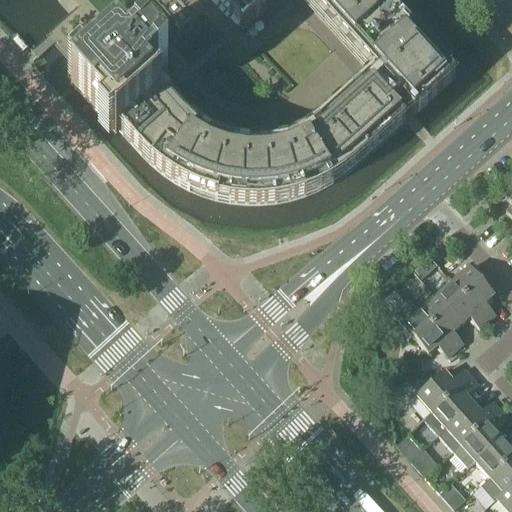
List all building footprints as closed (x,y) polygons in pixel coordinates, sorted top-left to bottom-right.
[(210,0),(211,1),(219,9),(243,35),(281,0),(294,0),(298,3),(301,0),(308,0),(405,108),(414,118),(455,80),(383,0),(210,0)] [(75,84),(120,134),(140,157),(151,167),(163,177),(175,185),(188,193),(202,198),(217,203),(230,206),(246,207),(276,206),(290,203),(305,199),(318,193),(332,186),(344,178),(357,168),(405,124),(368,83),(320,127),(305,138),(287,146),(270,151),(249,152),(232,149),(212,142),(197,133),(182,120),(145,79),(152,73),(158,79),(176,63),(144,27),(130,40),(138,49),(135,52),(140,58),(133,65),(117,47),(75,84)] [(420,268),(414,273),(422,282),(428,277),(420,268)] [(469,271),(452,286),(488,326),(496,319),(485,307),(494,299),(469,271)] [(452,286),(436,300),(461,328),(470,321),(480,333),(488,326),(452,286)] [(436,300),(420,315),(456,354),(464,347),(453,336),(461,328),(436,300)] [(456,354),(420,315),(410,305),(394,320),(428,358),(437,350),(448,362),(456,354)] [(408,364),(409,376),(423,374),(422,362),(408,364)] [(380,369),(381,378),(395,375),(394,367),(380,369)] [(416,400),(431,417),(432,417),(471,382),(464,374),(452,384),(444,375),(416,400)] [(439,440),(446,433),(474,408),(467,400),(478,390),(471,382),(432,417),(431,417),(424,424),(439,440)] [(446,433),(460,448),(460,449),(500,414),(493,406),(481,416),(474,408),(446,433)] [(475,465),(503,440),(496,432),(507,422),(500,414),(460,449),(460,448),(454,453),(456,455),(454,456),(468,471),(475,465)] [(475,465),(489,481),(511,461),(511,447),(511,449),(503,440),(475,465)] [(511,461),(489,481),(503,497),(504,498),(511,491),(511,461)] [(496,504),(504,511),(511,511),(511,491),(504,498),(503,497),(496,504)]
